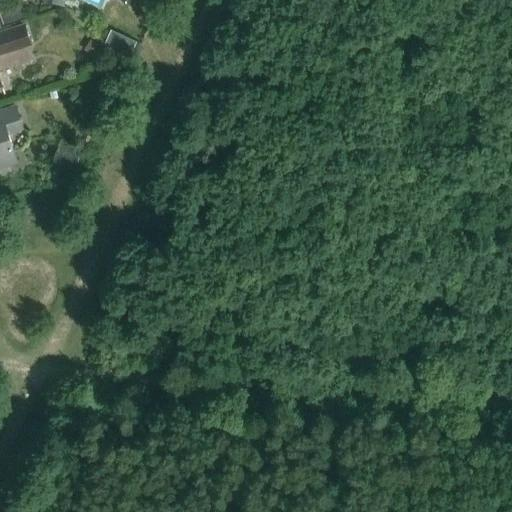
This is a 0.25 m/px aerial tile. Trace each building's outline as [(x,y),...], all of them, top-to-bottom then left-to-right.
[(12,22),(9,10),(0,13),(4,25),(12,22)] [(26,23),(0,31),(0,53),(1,56),(33,45),(26,23)] [(131,54),(137,41),(112,30),(106,42),(131,54)] [(101,46),(91,39),(85,49),(95,55),(101,46)] [(0,110),(0,167),(17,163),(8,134),(25,129),(18,106),(0,110)] [(80,152),(68,147),(62,164),(61,166),(76,162),(80,152)]
